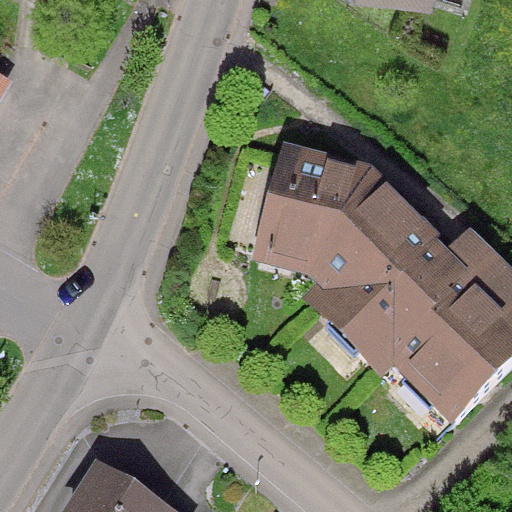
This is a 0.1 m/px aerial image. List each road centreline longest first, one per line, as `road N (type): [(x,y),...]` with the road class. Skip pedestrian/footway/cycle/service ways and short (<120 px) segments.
road 1 (tertiary): [(83,331),(215,0)]
road 2 (residential): [(83,331),(163,369),(342,511)]
road 3 (tertiary): [(0,479),(83,331)]
